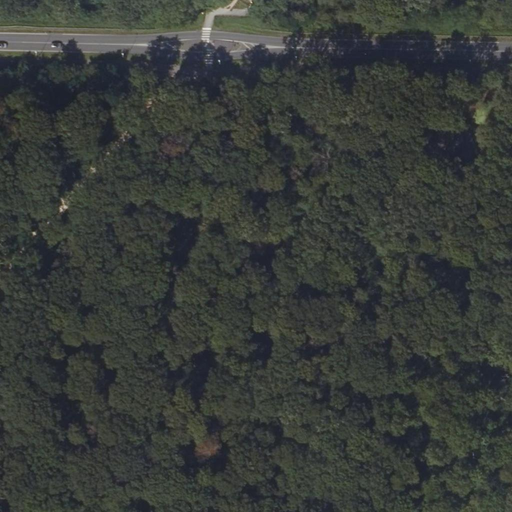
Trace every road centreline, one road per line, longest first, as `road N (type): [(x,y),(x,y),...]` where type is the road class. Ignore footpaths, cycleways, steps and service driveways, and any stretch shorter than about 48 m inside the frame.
road 1 (track): [(236,0),(206,18),(208,57),(0,280)]
road 2 (secondary): [(316,48),(203,34),(93,43)]
road 3 (secondary): [(93,43),(208,57),(316,48)]
road 4 (secondary): [(511,52),(316,48)]
